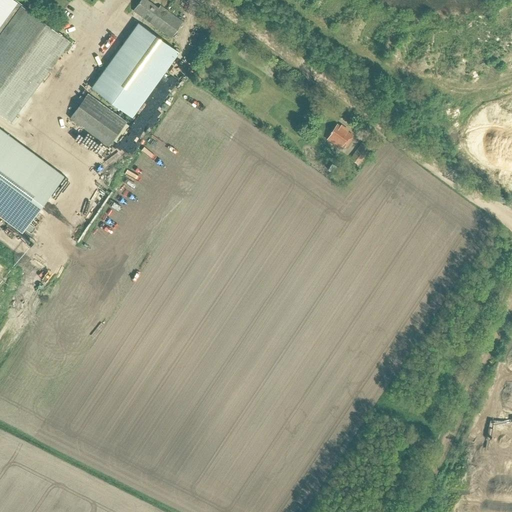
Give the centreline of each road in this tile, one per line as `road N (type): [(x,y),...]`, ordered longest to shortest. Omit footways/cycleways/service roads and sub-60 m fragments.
road 1 (track): [(511,220),(210,0)]
road 2 (track): [(413,511),(511,299)]
